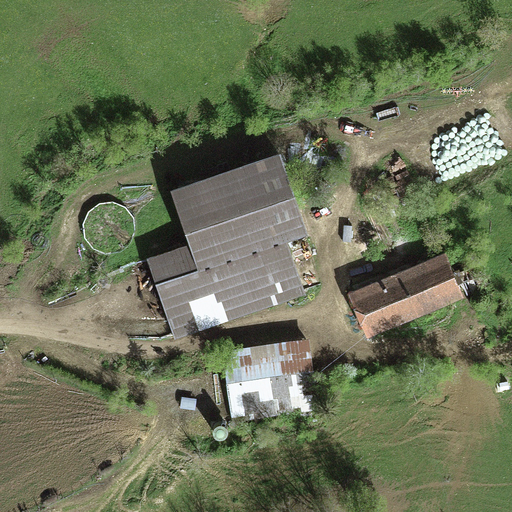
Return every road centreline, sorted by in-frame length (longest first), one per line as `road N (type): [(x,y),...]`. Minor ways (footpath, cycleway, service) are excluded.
road 1 (track): [(382,142),(257,142),(91,187),(63,217),(6,326)]
road 2 (unclassified): [(0,326),(161,351),(327,317)]
road 3 (track): [(55,333),(85,368),(117,386),(171,399),(182,419),(87,511)]
road 4 (track): [(327,317),(360,350),(511,348)]
road 5 (track): [(511,83),(382,142),(360,169)]
road 6 (track): [(327,317),(337,219),(360,169)]
